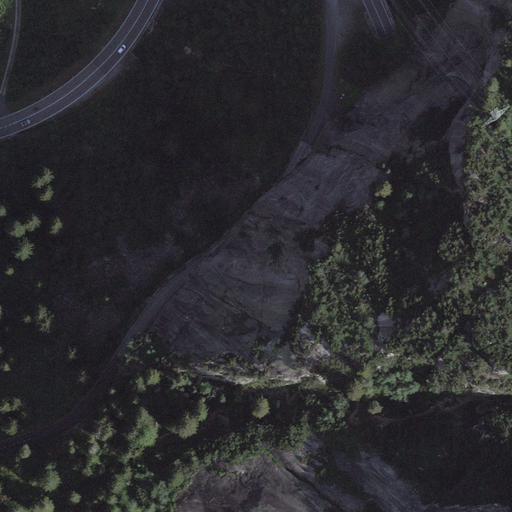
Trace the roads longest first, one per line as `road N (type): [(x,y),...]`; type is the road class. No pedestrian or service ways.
road 1 (unclassified): [(331,0),(320,109),(287,174),(156,305),(78,414),(0,448)]
road 2 (primary): [(511,336),(370,0)]
road 3 (primary): [(148,0),(96,70),(47,108),(0,129)]
